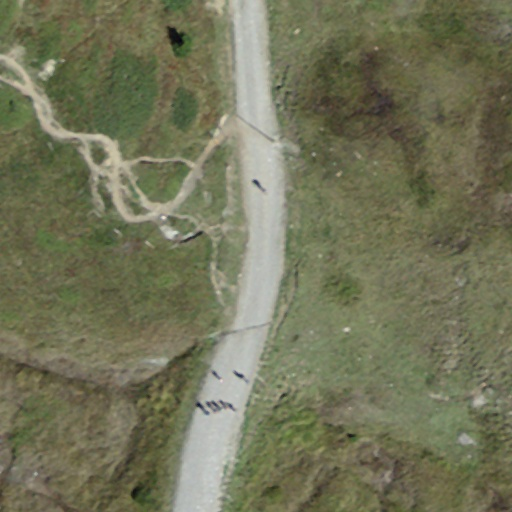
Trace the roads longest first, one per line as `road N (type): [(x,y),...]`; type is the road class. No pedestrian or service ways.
road 1 (track): [(254,126),(263,225),(246,329),(216,420),(203,511)]
road 2 (track): [(237,0),(254,126)]
